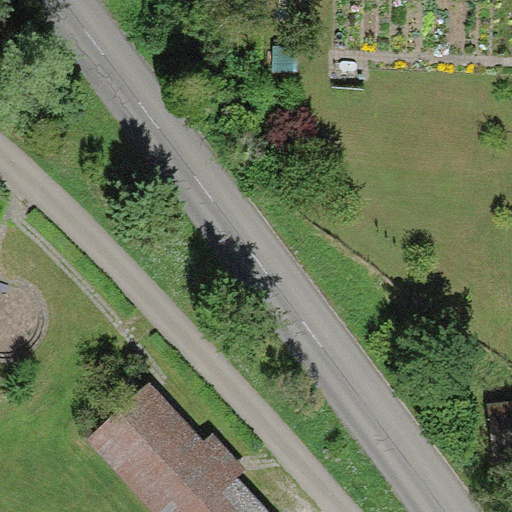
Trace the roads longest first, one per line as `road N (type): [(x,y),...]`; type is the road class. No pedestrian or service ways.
road 1 (tertiary): [(67,0),(303,310),(444,511)]
road 2 (residential): [(346,511),(0,133)]
